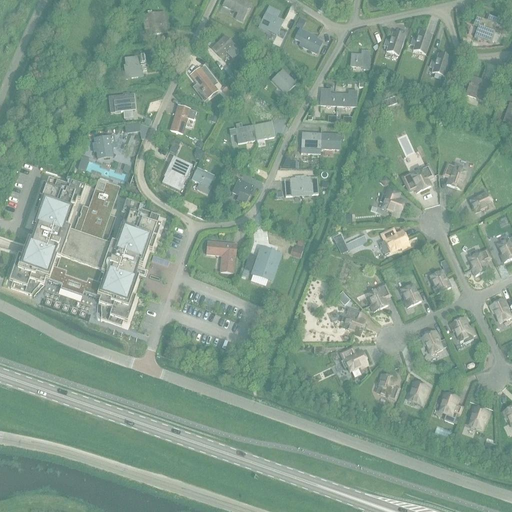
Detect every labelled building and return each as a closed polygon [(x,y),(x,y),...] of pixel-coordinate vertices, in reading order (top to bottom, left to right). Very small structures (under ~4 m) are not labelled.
[(250,7),(244,4),(235,0),(226,0),(223,7),(238,13),(234,20),(242,23),(250,7)] [(276,11),(269,8),(259,29),(266,32),(266,31),(277,36),(283,23),(273,18),(276,11)] [(164,14),(152,16),(151,11),(147,12),(148,16),(145,17),(146,22),(143,22),(144,30),(148,29),(149,36),(163,34),(161,20),(165,19),(164,14)] [(478,27),(474,38),(490,44),(496,26),(499,27),(501,22),(489,17),(487,22),(476,18),(473,25),(478,27)] [(304,25),(298,22),(295,28),(301,31),(304,25)] [(316,41),(317,39),(300,31),(295,40),(302,43),(300,47),(317,55),(322,44),(316,41)] [(415,47),(413,51),(425,55),(432,37),(419,33),(417,41),(413,40),(411,45),(415,47)] [(388,48),(387,52),(399,57),(405,38),(393,34),(390,42),(386,41),(384,46),(388,48)] [(240,53),(233,47),(225,38),(213,50),(221,59),(226,54),(232,61),(240,53)] [(351,68),(364,69),(364,71),(368,71),(370,53),(362,52),(361,56),(351,56),(351,68)] [(434,69),(432,74),(444,78),(450,59),(438,55),(435,63),(432,62),(430,68),(434,69)] [(130,75),(131,80),(142,78),(139,58),(126,60),(127,66),(125,67),(125,68),(124,68),(125,76),(130,75)] [(233,73),(228,66),(224,70),(229,77),(233,73)] [(217,92),(213,88),(217,85),(204,68),(200,71),(200,70),(190,77),(191,78),(191,77),(202,92),(201,92),(203,94),(203,93),(208,99),(207,99),(208,100),(217,92)] [(261,70),(255,75),(259,79),(265,74),(261,70)] [(283,72),(272,81),(285,95),(296,86),(283,72)] [(473,79),(472,80),(467,78),(464,85),(470,87),(467,95),(486,102),(492,86),(473,79)] [(235,94),(227,87),(222,92),(230,100),(235,94)] [(338,107),(339,96),(330,95),(330,91),(321,91),(321,107),(338,107)] [(339,96),(338,107),(356,108),(356,92),(349,92),(349,96),(339,96)] [(109,99),(111,114),(116,113),(116,114),(119,114),(119,113),(135,111),(133,96),(109,99)] [(196,113),(190,111),(179,108),(171,133),(182,137),(187,120),(194,122),(196,113)] [(211,116),(209,122),(215,124),(217,118),(211,116)] [(254,127),(242,129),(241,124),(235,125),(236,130),(235,130),(238,145),(256,142),(255,138),(254,127)] [(254,127),(255,138),(263,137),(264,140),(274,139),(271,124),(254,127)] [(136,125),(126,127),(127,134),(138,133),(136,125)] [(320,157),(320,150),(321,136),(302,135),(301,156),(320,157)] [(94,145),(92,146),(94,154),(97,153),(98,159),(97,159),(97,160),(113,157),(113,156),(112,157),(111,149),(115,148),(113,137),(113,136),(110,137),(110,138),(93,140),(94,141),(94,144),(94,145)] [(344,137),(340,137),(321,136),(320,150),(339,151),(340,142),(343,142),(344,137)] [(173,144),(169,152),(175,155),(179,147),(178,147),(173,144)] [(82,158),(77,170),(84,173),(89,160),(82,158)] [(173,160),(163,181),(181,189),(192,167),(193,164),(192,163),(190,167),(182,163),(181,164),(173,160)] [(89,162),(86,171),(92,173),(93,170),(101,173),(98,181),(95,192),(103,195),(107,185),(110,176),(122,180),(121,183),(129,186),(132,177),(122,173),(121,175),(115,173),(115,171),(110,169),(109,171),(100,168),(101,166),(89,162)] [(446,186),(461,191),(463,184),(462,184),(465,173),(461,172),(462,168),(455,165),(454,168),(447,165),(443,177),(449,179),(446,186)] [(413,182),(406,186),(409,193),(415,190),(416,194),(431,187),(428,180),(433,178),(428,167),(421,170),(420,167),(413,171),(415,174),(410,176),(413,182)] [(210,189),(209,188),(213,178),(197,170),(192,181),(200,185),(197,191),(207,196),(210,189)] [(233,170),(230,177),(235,179),(238,173),(233,170)] [(229,190),(235,179),(230,177),(226,184),(226,185),(225,188),(229,190)] [(285,198),(302,197),(300,178),(295,179),(296,181),(284,181),(285,198)] [(300,178),(302,197),(318,196),(317,179),(305,179),(305,178),(300,178)] [(385,178),(380,182),(385,187),(390,182),(385,178)] [(17,257),(8,283),(12,284),(10,290),(31,297),(32,296),(32,295),(33,294),(33,293),(34,293),(34,292),(35,292),(35,291),(36,290),(37,290),(37,289),(38,289),(38,288),(39,287),(39,286),(40,285),(43,286),(45,280),(61,286),(60,290),(82,297),(83,293),(100,299),(98,305),(101,306),(101,307),(100,308),(100,309),(100,310),(100,311),(100,312),(101,312),(101,313),(101,314),(101,315),(101,316),(101,317),(101,318),(100,319),(100,320),(100,321),(121,328),(123,322),(127,324),(136,298),(132,296),(139,279),(135,277),(138,267),(142,269),(148,251),(152,252),(161,226),(157,225),(159,219),(139,212),(140,207),(125,202),(121,216),(124,217),(122,223),(126,224),(124,228),(121,227),(114,245),(112,244),(111,247),(106,245),(115,218),(110,216),(120,189),(119,189),(107,185),(103,195),(95,192),(98,181),(94,191),(88,209),(82,207),(73,233),(69,232),(70,230),(67,229),(73,211),(69,209),(71,205),(74,206),(76,201),(80,202),(85,188),(70,183),(69,187),(48,180),(46,186),(42,185),(33,211),(37,212),(31,230),(34,231),(31,241),(27,240),(25,246),(22,255),(21,258),(17,257)] [(238,181),(232,194),(240,197),(239,199),(247,203),(254,188),(238,181)] [(383,205),(382,209),(392,213),(392,215),(399,217),(404,203),(397,200),(399,195),(387,190),(385,197),(382,196),(380,203),(383,205)] [(493,208),(486,194),(477,198),(478,199),(470,202),(475,214),(485,209),(486,211),(493,208)] [(382,244),(379,245),(384,256),(391,253),(401,249),(402,250),(408,247),(402,233),(395,236),(393,231),(381,236),(384,242),(382,244)] [(340,236),(333,239),(337,247),(343,243),(340,236)] [(364,236),(346,244),(349,251),(367,242),(364,236)] [(501,257),(504,264),(511,260),(511,238),(509,240),(508,237),(501,241),(502,244),(498,246),(503,256),(501,257)] [(220,274),(232,275),(234,258),(235,258),(236,246),(207,244),(206,256),(224,257),(223,270),(221,269),(220,274)] [(290,256),(300,260),(302,252),(301,252),(302,249),(297,247),(296,250),(292,249),(290,256)] [(261,250),(252,276),(265,280),(266,276),(272,279),(280,256),(261,250)] [(471,259),(469,260),(474,270),(472,271),(475,277),(489,271),(486,263),(491,261),(486,252),(481,254),(478,255),(477,252),(470,255),(471,259)] [(250,273),(255,258),(249,255),(242,276),(246,277),(247,272),(250,273)] [(451,274),(448,268),(443,271),(446,276),(451,274)] [(433,289),(436,295),(450,289),(446,280),(445,280),(441,272),(430,278),(435,288),(433,289)] [(370,307),(373,313),(387,307),(384,300),(390,297),(385,286),(378,289),(378,290),(367,296),(372,306),(370,307)] [(404,302),(407,309),(421,302),(417,293),(416,294),(412,286),(401,291),(405,302),(404,302)] [(509,310),(504,301),(490,308),(493,315),(495,314),(500,324),(511,319),(508,311),(509,310)] [(353,335),(360,337),(365,323),(358,320),(360,314),(349,310),(346,317),(344,316),(341,323),(345,324),(343,329),(353,333),(353,335)] [(473,341),(472,338),(476,336),(471,327),(469,328),(465,320),(451,326),(454,333),(456,332),(460,342),(465,340),(467,344),(473,341)] [(440,342),(436,333),(422,340),(425,346),(426,346),(431,356),(443,350),(439,343),(440,342)] [(360,368),(361,370),(367,366),(361,352),(354,355),(352,350),(340,355),(343,362),(341,363),(344,370),(348,368),(350,373),(360,368)] [(458,368),(449,373),(462,378),(458,368)] [(389,398),(388,399),(395,402),(399,391),(394,390),(396,381),(382,376),(379,383),(381,384),(377,394),(389,398)] [(429,389),(414,383),(411,390),(413,391),(409,401),(421,406),(424,398),(425,398),(429,389)] [(457,407),(459,400),(444,395),(442,402),(444,402),(440,413),(447,415),(445,421),(454,424),(457,415),(460,415),(462,409),(457,407)] [(489,414),(474,409),(472,416),(473,416),(469,427),(481,431),(484,423),(485,423),(489,414)] [(485,443),(483,450),(491,453),(493,445),(485,443)]
